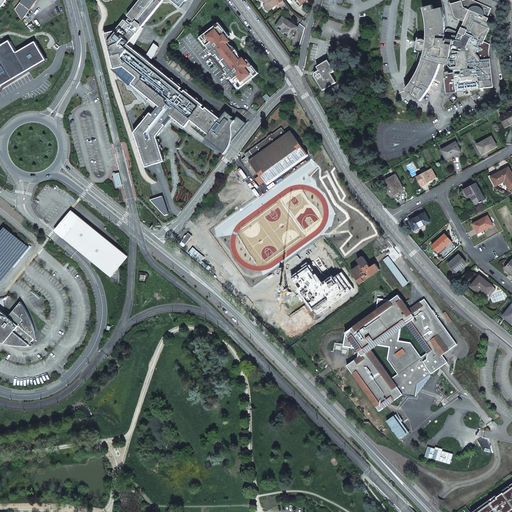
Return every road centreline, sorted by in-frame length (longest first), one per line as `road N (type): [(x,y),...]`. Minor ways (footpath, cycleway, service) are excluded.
road 1 (secondary): [(426,511),(226,302),(159,248)]
road 2 (residential): [(159,248),(294,79)]
road 3 (tertiary): [(511,345),(435,283),(384,221)]
road 4 (tertiary): [(384,221),(348,179),(294,79)]
road 5 (residential): [(511,288),(475,257),(435,189)]
